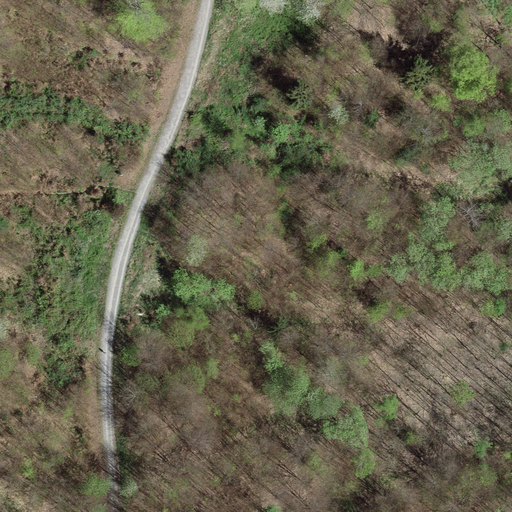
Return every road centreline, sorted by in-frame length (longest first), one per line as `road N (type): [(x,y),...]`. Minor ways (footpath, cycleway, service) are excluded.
road 1 (track): [(114,511),(105,359),(110,302),(136,214)]
road 2 (track): [(136,214),(171,131),(205,0)]
